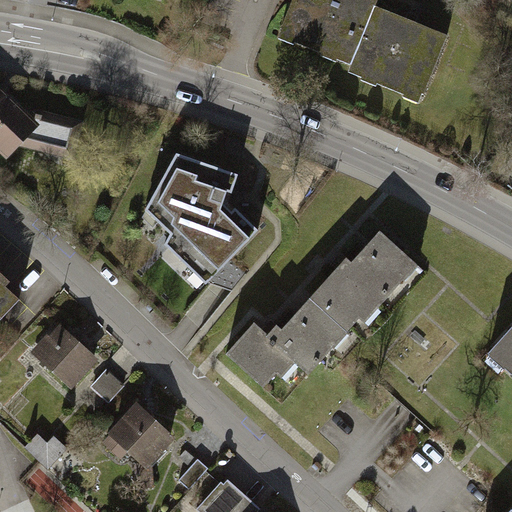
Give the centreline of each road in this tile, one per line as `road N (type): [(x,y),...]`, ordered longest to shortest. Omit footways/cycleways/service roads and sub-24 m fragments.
road 1 (secondary): [(0,38),(102,58),(221,95),(402,168),(511,227)]
road 2 (residential): [(0,203),(333,511)]
